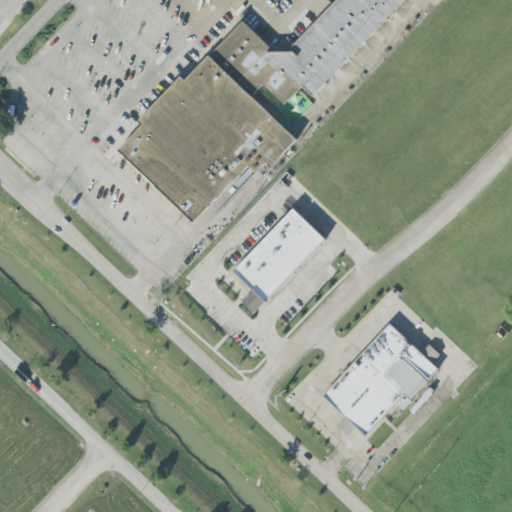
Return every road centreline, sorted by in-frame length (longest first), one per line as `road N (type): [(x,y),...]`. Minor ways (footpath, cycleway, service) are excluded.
road 1 (residential): [(243,398),(511,141)]
road 2 (secondary): [(243,398),(17,175)]
road 3 (secondary): [(0,349),(172,511)]
road 4 (secondary): [(363,511),(243,398)]
